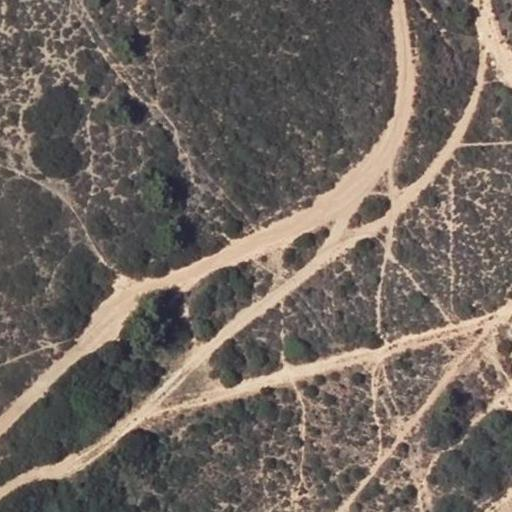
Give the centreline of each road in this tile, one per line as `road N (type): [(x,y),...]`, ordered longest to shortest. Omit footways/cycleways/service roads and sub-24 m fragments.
road 1 (track): [(399,0),(407,89),(397,133),(312,263),(132,413),(49,474),(0,496)]
road 2 (track): [(0,427),(106,322),(319,223),(371,182)]
road 3 (track): [(132,413),(511,304)]
road 4 (track): [(312,263),(457,139),(493,81),(497,29),(488,0)]
